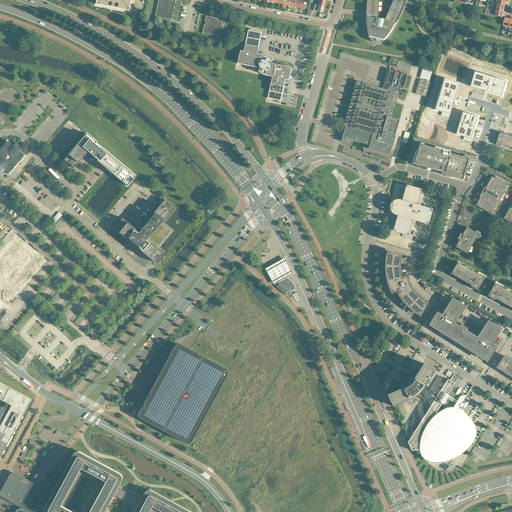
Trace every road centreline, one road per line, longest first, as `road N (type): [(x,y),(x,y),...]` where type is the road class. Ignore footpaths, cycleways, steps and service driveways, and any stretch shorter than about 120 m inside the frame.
road 1 (secondary): [(422,511),(273,191)]
road 2 (secondary): [(263,211),(404,511)]
road 3 (secondary): [(0,6),(74,37),(148,84),(212,144),(257,202)]
road 4 (secondary): [(269,185),(170,78),(91,26),(32,0)]
road 5 (unclassified): [(511,403),(400,334),(372,300),(364,267),(376,204),(371,180)]
road 6 (unclassified): [(174,297),(35,181),(74,126)]
road 7 (unclassified): [(86,415),(199,477),(229,511)]
road 8 (unclassified): [(511,318),(437,274),(461,190)]
road 9 (residential): [(331,25),(204,0)]
road 10 (unclassified): [(257,202),(174,297)]
road 11 (unclassified): [(182,305),(263,211)]
